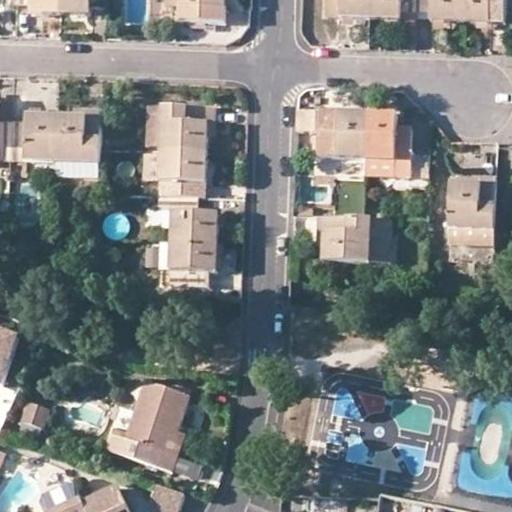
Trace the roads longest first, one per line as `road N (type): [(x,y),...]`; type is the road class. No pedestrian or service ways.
road 1 (residential): [(231,511),(250,468),(262,363),(274,71)]
road 2 (residential): [(0,55),(274,71)]
road 3 (residential): [(274,71),(433,75),(464,95)]
